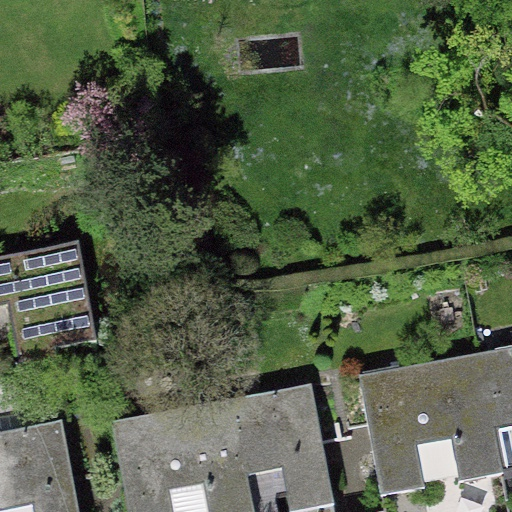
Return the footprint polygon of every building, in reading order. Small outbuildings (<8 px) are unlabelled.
[(77,244),(0,258),(0,306),(7,305),(19,369),(57,362),(55,351),(67,348),(96,343),(77,244)] [(511,511),(511,347),(478,354),(501,476),(481,480),(487,511),(511,511)] [(478,354),(359,376),(376,470),(383,508),(383,511),(435,511),(432,489),(481,480),(501,476),(478,354)] [(311,386),(230,401),(250,511),(308,511),(333,507),(328,479),(311,386)] [(250,511),(230,401),(111,423),(125,500),(127,511),(250,511)] [(61,422),(0,433),(0,511),(77,511),(77,509),(61,422)] [(487,511),(481,480),(432,489),(435,511),(487,511)]
